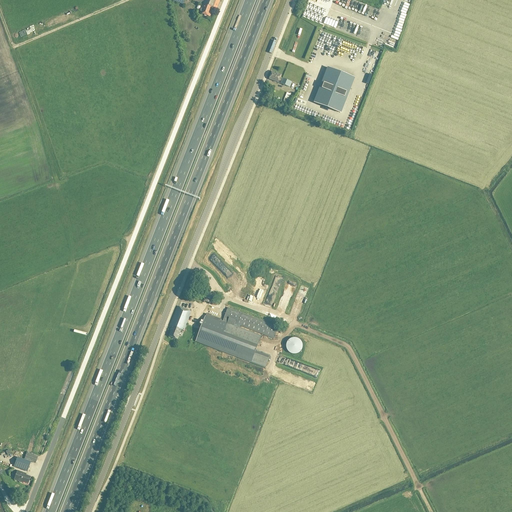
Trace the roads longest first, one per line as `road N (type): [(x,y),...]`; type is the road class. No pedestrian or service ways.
road 1 (unclassified): [(88,511),(290,0)]
road 2 (motorway): [(65,511),(266,0)]
road 3 (motorway): [(250,0),(50,511)]
road 4 (unclassified): [(26,511),(226,0)]
road 5 (unknown): [(190,263),(227,300),(349,348),(430,511)]
